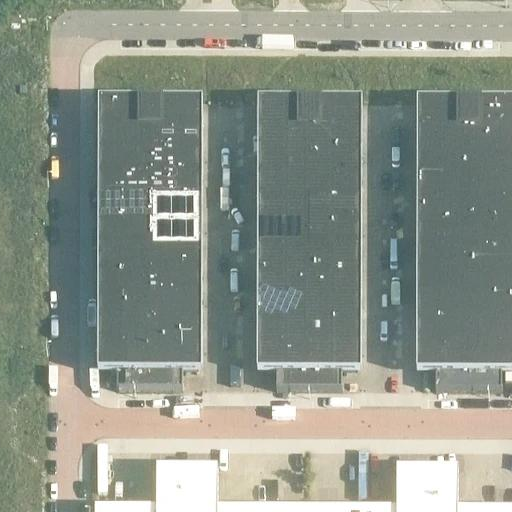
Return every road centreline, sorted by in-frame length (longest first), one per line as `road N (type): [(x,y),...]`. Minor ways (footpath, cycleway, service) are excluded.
road 1 (unclassified): [(511,26),(114,23),(82,33),(67,60),(65,419)]
road 2 (unclassified): [(65,419),(511,422)]
